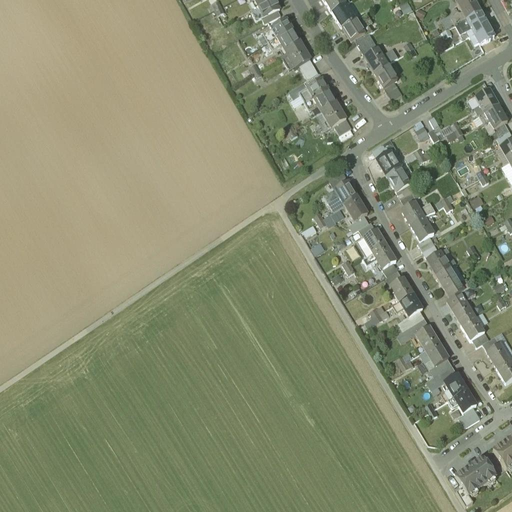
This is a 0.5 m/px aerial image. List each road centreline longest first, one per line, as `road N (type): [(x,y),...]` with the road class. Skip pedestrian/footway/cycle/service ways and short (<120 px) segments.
road 1 (track): [(0,391),(350,153)]
road 2 (track): [(275,204),(459,511)]
road 3 (residential): [(503,418),(421,290),(350,153)]
road 4 (residential): [(298,0),(341,75),(386,129)]
road 5 (residential): [(493,63),(386,129)]
